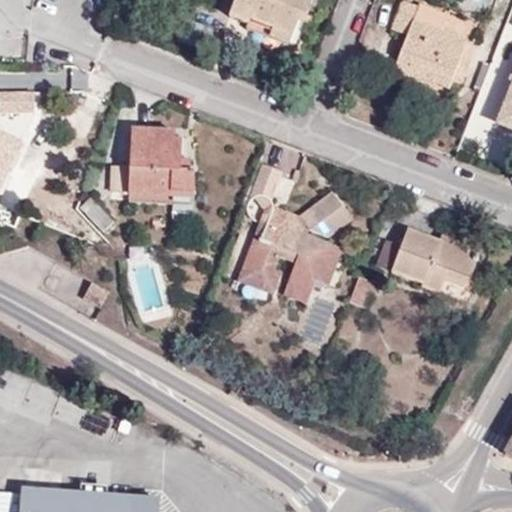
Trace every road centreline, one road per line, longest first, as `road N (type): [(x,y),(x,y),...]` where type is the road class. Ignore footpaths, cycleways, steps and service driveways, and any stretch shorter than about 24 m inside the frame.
road 1 (tertiary): [(374,498),(197,394),(107,353)]
road 2 (tertiary): [(107,353),(326,511)]
road 3 (residential): [(312,143),(78,50)]
road 4 (residential): [(511,208),(312,143)]
road 5 (residential): [(312,143),(362,0)]
road 6 (tertiary): [(107,353),(0,292)]
